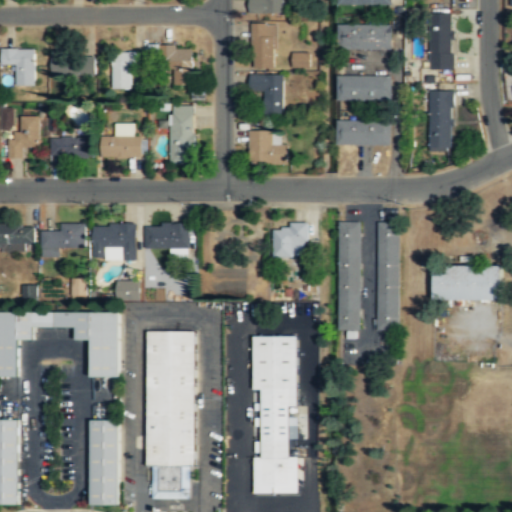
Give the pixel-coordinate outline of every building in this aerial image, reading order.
[(250,0),(250,14),(283,14),(283,0),(250,0)] [(452,13),(430,13),(431,70),(453,69),(452,13)] [(252,24),(252,68),(276,68),(276,24),(252,24)] [(391,25),(337,25),(337,49),(391,49),(391,25)] [(193,68),(193,46),(162,46),(162,68),(193,68)] [(36,85),(36,48),(2,48),(2,66),(14,66),(14,85),(36,85)] [(113,89),(132,89),(132,65),(146,65),(146,52),(113,52),(113,89)] [(95,75),(95,53),(52,53),(52,75),(95,75)] [(293,68),(308,68),(308,53),(293,53),(293,68)] [(283,75),(250,75),(250,92),(264,92),(264,114),(283,114),(283,75)] [(390,102),(390,77),(336,77),(336,102),(390,102)] [(429,91),(429,150),(453,150),(453,91),(429,91)] [(195,162),(195,105),(171,105),(171,162),(195,162)] [(1,129),(14,129),(13,107),(1,107),(1,129)] [(10,158),(24,158),(24,148),(40,147),(40,117),(20,117),(20,133),(9,133),(10,158)] [(390,120),(336,120),(336,145),(390,145),(390,120)] [(142,134),(135,134),(135,123),(115,123),(115,135),(102,135),(102,157),(142,156),(142,134)] [(249,162),(287,163),(287,132),(249,132),(249,162)] [(94,156),(94,136),(51,136),(51,156),(94,156)] [(339,330),(361,330),(361,221),(339,221),(339,330)] [(400,221),(378,221),(378,330),(400,330),(400,221)] [(190,222),(146,222),(146,250),(190,250),(190,222)] [(42,256),(61,256),(61,247),(87,247),(87,223),(61,223),(61,231),(42,231),(42,256)] [(137,259),(137,223),(94,223),(94,259),(137,259)] [(0,251),(25,251),(25,242),(36,242),(36,224),(0,224),(0,251)] [(274,257),(298,257),(298,242),(308,242),(308,225),(274,225),(274,257)] [(503,264),(434,264),(434,300),(503,300),(503,264)] [(86,278),(70,278),(70,295),(86,296),(86,278)] [(140,281),(118,281),(117,300),(140,300),(140,281)] [(24,286),(24,299),(36,299),(36,286),(24,286)] [(121,312),(0,312),(0,376),(23,376),(23,339),(35,339),(35,327),(78,327),(78,339),(93,339),(93,376),(121,376),(121,312)] [(149,330),(148,466),(153,467),(153,498),(190,498),(190,466),(195,466),(196,330),(149,330)] [(255,335),(255,389),(263,389),(263,457),(255,457),(255,492),(299,492),(298,456),(291,456),(290,406),(298,406),(298,335),(255,335)] [(0,419),(0,504),(22,504),(22,419),(0,419)] [(92,419),(92,504),(121,504),(120,419),(92,419)]
